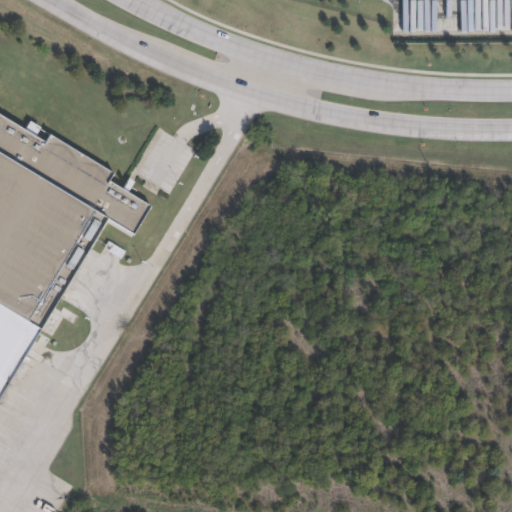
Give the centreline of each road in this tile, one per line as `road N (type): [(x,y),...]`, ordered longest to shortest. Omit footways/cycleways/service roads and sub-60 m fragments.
road 1 (tertiary): [(511,88),(378,82),(306,68),(133,0)]
road 2 (tertiary): [(255,91),(345,114),(511,126)]
